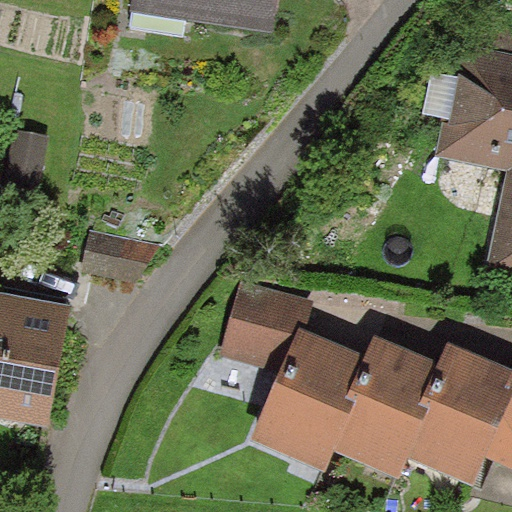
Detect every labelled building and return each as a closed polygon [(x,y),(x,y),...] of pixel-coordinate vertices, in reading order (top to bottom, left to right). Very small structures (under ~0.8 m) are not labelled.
[(131,0),(129,14),(272,36),(277,0),(131,0)] [(511,14),(500,12),(492,50),(467,45),(451,123),(444,122),(437,157),(507,172),(486,272),(511,277),(511,14)] [(50,138),(15,131),(3,189),(38,196),(50,138)] [(0,273),(11,216),(0,213),(0,414),(50,424),(73,304),(0,290),(0,273)] [(169,245),(90,230),(82,271),(148,285),(169,245)] [(314,302),(241,281),(221,357),(282,372),(300,331),(306,333),(314,302)] [(306,333),(300,331),(282,372),(251,442),(326,475),(336,453),(356,407),(347,402),(366,359),(330,344),(306,333)] [(404,351),(375,338),(366,359),(347,402),(356,407),(336,453),(400,482),(410,461),(431,412),(422,408),(440,367),(404,351)] [(511,373),(486,363),(449,346),(440,367),(422,408),(431,412),(410,461),(475,489),(488,459),(511,403),(511,373)] [(511,403),(488,459),(511,469),(511,403)]
